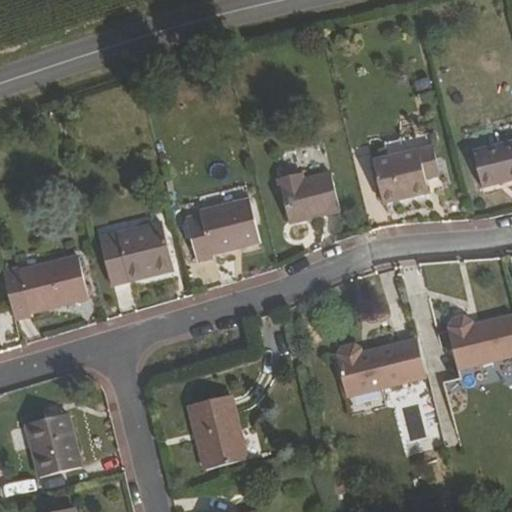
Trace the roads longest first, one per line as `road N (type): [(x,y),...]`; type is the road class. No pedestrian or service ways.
road 1 (residential): [(103,335),(257,293),(361,247),(511,225)]
road 2 (primary): [(310,0),(228,17),(0,90)]
road 3 (residential): [(103,335),(146,511)]
